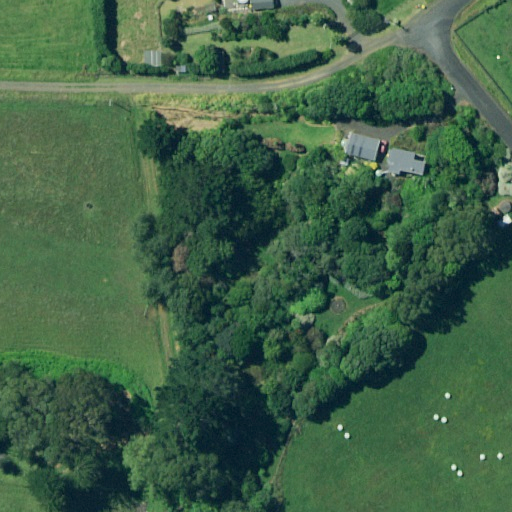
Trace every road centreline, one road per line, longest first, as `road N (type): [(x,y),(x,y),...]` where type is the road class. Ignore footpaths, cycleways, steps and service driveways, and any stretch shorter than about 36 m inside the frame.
road 1 (unknown): [(0,83),(271,85),(313,77),(436,27)]
road 2 (unclassified): [(511,121),(429,18),(456,0)]
